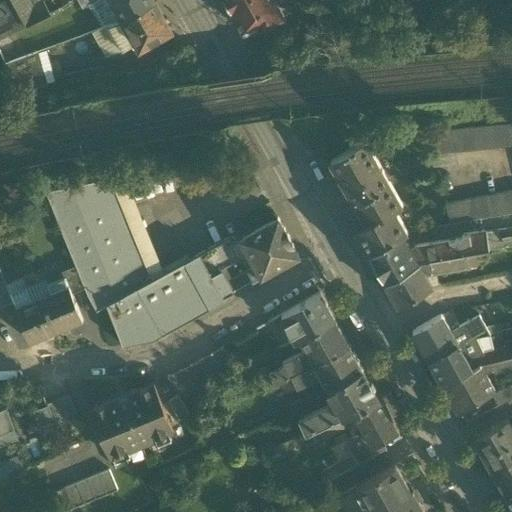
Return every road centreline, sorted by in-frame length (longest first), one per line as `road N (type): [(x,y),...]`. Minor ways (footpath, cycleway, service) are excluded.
road 1 (residential): [(0,367),(145,359),(335,253)]
road 2 (secondary): [(483,511),(335,253)]
road 3 (secondary): [(335,253),(192,0)]
